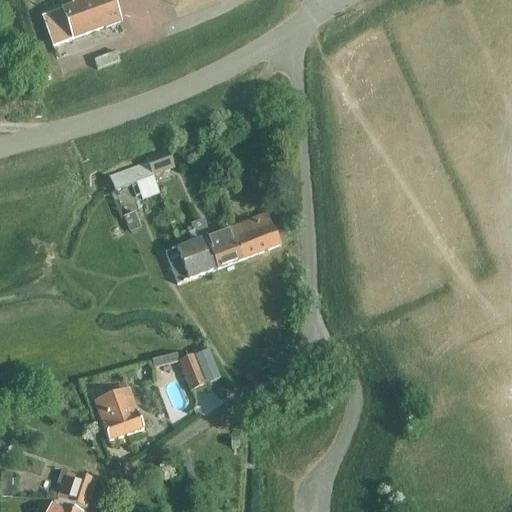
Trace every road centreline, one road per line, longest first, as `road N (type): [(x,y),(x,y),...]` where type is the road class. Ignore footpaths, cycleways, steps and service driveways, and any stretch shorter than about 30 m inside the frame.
road 1 (unclassified): [(0,147),(169,93),(287,35)]
road 2 (residential): [(319,342),(287,35)]
road 3 (residential): [(96,511),(125,470),(319,342)]
road 4 (residential): [(313,511),(312,488),(349,415),(351,388),(346,369),(319,342)]
